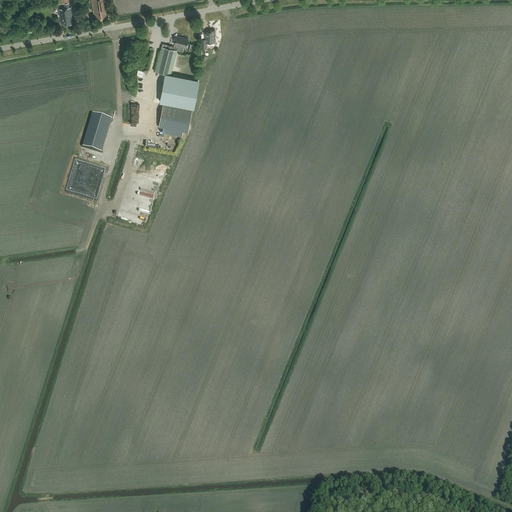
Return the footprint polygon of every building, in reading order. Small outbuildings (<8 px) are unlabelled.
[(69,3),(68,0),(61,0),(62,4),(64,4),(65,8),(59,9),(61,24),(65,24),(65,25),(73,24),(70,7),(69,7),(69,3)] [(106,0),(91,0),(94,17),(97,17),(97,20),(106,18),(106,15),(109,14),(106,0)] [(205,39),(201,39),(201,48),(207,48),(207,42),(215,42),(215,39),(217,38),(215,36),(215,30),(208,31),(208,32),(205,32),(205,39)] [(188,39),(177,36),(174,48),(173,49),(177,50),(177,49),(181,50),(182,46),(186,47),(188,39)] [(177,50),(173,49),(174,48),(167,46),(167,47),(161,46),(155,71),(171,75),(177,50)] [(178,57),(175,69),(184,72),(187,60),(178,57)] [(163,74),(158,101),(163,102),(192,108),(198,81),(163,74)] [(192,108),(163,102),(158,126),(162,127),(161,133),(181,136),(182,131),(188,132),(192,108)] [(82,148),(102,153),(112,120),(92,114),(82,148)]
